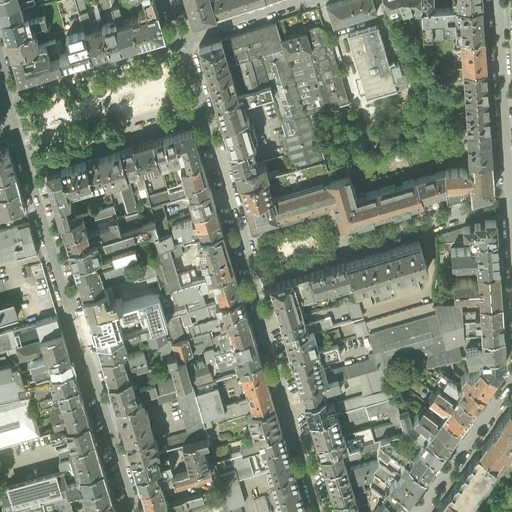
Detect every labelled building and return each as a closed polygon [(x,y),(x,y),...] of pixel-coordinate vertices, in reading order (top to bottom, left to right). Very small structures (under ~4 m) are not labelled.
[(11,0),(0,3),(0,13),(1,17),(23,11),(21,5),(34,1),(33,0),(11,0)] [(83,0),(74,0),(84,31),(92,57),(110,52),(102,26),(100,20),(90,23),(83,0)] [(116,22),(123,48),(137,44),(130,20),(123,22),(116,0),(111,0),(109,1),(116,22)] [(130,20),(137,44),(164,36),(156,10),(153,0),(143,0),(146,9),(139,11),(137,14),(138,17),(130,20)] [(211,0),(185,0),(190,17),(192,24),(216,16),(211,0)] [(241,8),(265,0),(211,0),(216,16),(241,8)] [(340,0),(337,1),(326,5),(333,26),(378,12),(373,0),(340,0)] [(385,0),(390,15),(403,9),(421,9),(434,8),(433,0),(385,0)] [(423,39),(460,37),(484,35),(482,21),(481,5),(458,7),(434,8),(421,9),(423,39)] [(1,17),(7,35),(33,28),(47,24),(44,16),(26,22),(23,11),(1,17)] [(102,26),(110,52),(123,48),(116,22),(102,26)] [(286,58),(280,38),(275,22),(269,24),(221,38),(230,65),(239,62),(248,90),(270,83),(274,95),(294,167),(321,159),(307,111),(347,99),(331,44),(330,44),(326,29),(320,27),(308,30),(313,50),(286,58)] [(381,25),(347,35),(351,45),(366,98),(409,85),(405,71),(403,72),(400,61),(392,63),(381,25)] [(7,35),(12,54),(39,46),(33,28),(7,35)] [(313,50),(308,30),(280,38),(286,58),(313,50)] [(71,52),(59,56),(62,66),(92,57),(84,31),(66,36),(71,52)] [(460,37),(462,67),(486,66),(485,51),(484,35),(460,37)] [(205,70),(205,72),(230,65),(221,38),(198,45),(205,70)] [(62,66),(59,56),(55,41),(39,46),(12,54),(19,79),(62,66)] [(230,65),(205,72),(208,81),(214,100),(239,93),(230,65)] [(462,67),(464,98),(488,97),(487,82),(486,66),(462,67)] [(248,90),(241,92),(245,104),(274,95),(270,83),(248,90)] [(241,92),(239,93),(214,100),(220,122),(222,125),(248,118),(245,104),(241,92)] [(488,101),(488,97),(464,98),(466,130),(490,128),(489,112),(488,101)] [(248,118),(222,125),(226,139),(229,151),(254,144),(256,144),(248,118)] [(191,127),(174,133),(181,156),(184,154),(187,163),(200,160),(197,149),(191,127)] [(466,130),(468,161),(492,160),(491,144),(490,128),(466,130)] [(174,133),(163,136),(169,157),(172,168),(178,166),(180,166),(178,157),(181,156),(174,133)] [(163,136),(153,139),(160,163),(162,171),(167,169),(164,158),(169,157),(163,136)] [(153,139),(133,145),(140,169),(160,163),(153,139)] [(254,144),(229,151),(234,167),(235,170),(259,163),(254,144)] [(133,145),(120,149),(126,173),(134,171),(136,176),(135,180),(138,188),(145,187),(140,169),(133,145)] [(7,146),(0,147),(0,174),(14,171),(7,146)] [(120,149),(99,156),(106,183),(117,180),(119,184),(129,182),(126,173),(120,149)] [(99,156),(85,160),(91,185),(92,187),(106,183),(99,156)] [(85,160),(60,168),(67,191),(91,185),(85,160)] [(208,186),(200,160),(187,163),(180,166),(178,166),(183,183),(188,195),(209,188),(208,186)] [(468,168),(445,169),(446,187),(470,186),(471,199),(491,194),(493,191),(494,188),(493,175),(492,160),(468,161),(468,168)] [(259,163),(235,170),(236,174),(239,184),(268,176),(264,162),(259,163)] [(67,191),(60,168),(47,172),(61,220),(74,216),(67,191)] [(274,196),(245,204),(247,209),(251,223),(252,227),(294,215),(309,211),(333,204),(334,209),(339,228),(387,214),(415,205),(424,202),(423,198),(437,194),(446,191),(446,187),(445,169),(356,198),(350,174),(274,196)] [(14,171),(0,174),(0,189),(18,184),(14,171)] [(268,176),(239,184),(243,195),(245,204),(274,196),(268,176)] [(141,224),(129,182),(119,184),(128,214),(116,216),(120,230),(141,224)] [(147,195),(149,206),(161,202),(188,195),(183,183),(147,195)] [(0,189),(0,208),(23,202),(18,184),(0,189)] [(209,188),(188,195),(193,212),(214,205),(211,197),(209,188)] [(450,191),(446,192),(450,204),(457,202),(456,198),(452,199),(450,191)] [(153,220),(158,236),(170,233),(173,232),(168,219),(161,202),(149,206),(153,220)] [(74,216),(61,220),(64,231),(86,225),(85,219),(113,210),(111,205),(74,216)] [(214,205),(193,212),(168,219),(173,232),(218,220),(217,217),(214,205)] [(86,225),(64,231),(68,245),(120,230),(116,216),(108,218),(110,224),(89,231),(86,225)] [(478,240),(497,239),(496,218),(485,218),(485,221),(473,221),(474,224),(463,224),(463,228),(463,234),(470,234),(470,240),(478,240)] [(99,245),(147,231),(149,238),(158,236),(153,220),(141,224),(120,230),(68,245),(74,262),(96,256),(102,254),(99,245)] [(173,232),(170,233),(173,244),(187,240),(196,237),(221,229),(220,227),(218,220),(173,232)] [(0,258),(37,247),(29,222),(0,230),(0,258)] [(463,228),(437,236),(437,242),(463,241),(463,234),(463,228)] [(226,243),(221,229),(196,237),(208,278),(234,270),(226,243)] [(158,236),(149,238),(145,240),(147,244),(155,243),(157,249),(173,244),(170,233),(158,236)] [(478,246),(451,248),(453,267),(477,265),(478,270),(499,269),(498,254),(497,239),(478,240),(478,246)] [(157,249),(150,252),(157,274),(162,291),(197,280),(194,269),(179,274),(173,256),(190,250),(187,240),(173,244),(157,249)] [(371,255),(347,263),(353,284),(355,290),(428,265),(419,240),(411,243),(390,249),(371,255)] [(96,256),(74,262),(77,273),(124,259),(137,255),(135,247),(112,254),(112,256),(97,261),(96,256)] [(140,266),(135,268),(138,279),(157,274),(150,252),(137,255),(140,266)] [(124,259),(77,273),(84,296),(105,290),(101,277),(127,269),(124,259)] [(40,262),(30,265),(33,276),(43,273),(40,262)] [(353,284),(347,263),(337,265),(293,279),(299,300),(353,284)] [(478,279),(452,280),(452,297),(479,297),(479,302),(502,301),(500,286),(499,269),(478,270),(478,279)] [(208,278),(197,280),(202,292),(218,287),(222,300),(241,294),(240,291),(234,270),(208,278)] [(418,289),(417,277),(358,296),(361,307),(418,289)] [(299,300),(293,279),(270,285),(280,322),(303,315),(299,300)] [(162,291),(138,299),(141,310),(146,308),(148,318),(125,325),(128,334),(138,331),(166,323),(165,318),(181,313),(207,305),(202,292),(197,280),(162,291)] [(111,288),(105,290),(111,302),(105,304),(106,309),(124,303),(122,299),(115,300),(111,288)] [(105,290),(84,296),(89,314),(106,309),(105,304),(111,302),(105,290)] [(207,305),(181,313),(185,326),(245,307),(244,306),(242,296),(241,294),(222,300),(207,305)] [(141,310),(138,299),(124,303),(106,309),(107,315),(112,313),(116,317),(121,317),(139,312),(141,310)] [(0,349),(7,347),(16,345),(43,337),(38,320),(34,309),(17,314),(13,301),(0,304),(0,349)] [(503,314),(502,301),(479,302),(479,313),(473,314),(473,319),(480,319),(503,318),(503,314)] [(356,338),(342,341),(344,354),(372,345),(377,369),(464,342),(462,302),(432,303),(366,325),(365,321),(354,326),(356,338)] [(185,326),(189,338),(205,333),(204,331),(201,331),(200,328),(226,321),(229,326),(249,320),(248,318),(247,314),(245,307),(185,326)] [(222,335),(221,329),(205,333),(189,338),(185,326),(181,313),(165,318),(166,323),(170,336),(174,349),(175,353),(178,361),(186,358),(185,356),(204,350),(214,347),(220,345),(218,337),(222,335)] [(303,315),(280,322),(286,340),(308,333),(303,315)] [(480,319),(481,336),(504,335),(503,322),(503,318),(480,319)] [(229,326),(221,329),(222,335),(218,337),(220,345),(236,340),(253,335),(250,323),(249,320),(229,326)] [(166,323),(138,331),(140,338),(142,345),(158,341),(170,336),(166,323)] [(339,330),(317,338),(320,349),(323,362),(344,354),(342,341),(339,330)] [(67,348),(62,331),(43,337),(16,345),(19,357),(28,355),(34,356),(40,353),(39,348),(42,347),(44,355),(67,348)] [(140,338),(138,331),(128,334),(98,343),(102,358),(122,352),(127,350),(125,340),(126,339),(128,341),(140,338)] [(308,333),(286,340),(291,358),(320,349),(317,338),(315,331),(308,333)] [(227,348),(215,352),(217,359),(257,347),(254,337),(253,335),(236,340),(237,349),(235,351),(234,348),(227,348)] [(504,335),(481,336),(482,355),(506,353),(504,338),(504,335)] [(170,336),(158,341),(162,352),(174,349),(170,336)] [(16,345),(7,347),(10,360),(15,359),(19,357),(16,345)] [(73,367),(49,375),(51,386),(48,387),(47,383),(15,392),(14,387),(20,383),(24,386),(28,383),(21,378),(15,359),(10,360),(7,347),(0,349),(0,402),(29,396),(36,395),(77,383),(73,367)] [(204,350),(207,357),(208,362),(217,359),(215,352),(214,347),(204,350)] [(208,362),(211,370),(218,368),(231,364),(234,364),(236,366),(239,365),(242,372),(262,365),(258,351),(257,347),(217,359),(208,362)] [(44,355),(30,360),(32,365),(48,361),(50,365),(53,364),(70,358),(67,348),(44,355)] [(320,349),(291,358),(301,388),(321,382),(328,379),(323,362),(320,349)] [(146,357),(143,350),(128,354),(129,356),(125,359),(122,352),(102,358),(105,369),(146,357)] [(175,353),(167,355),(169,364),(172,363),(178,361),(175,353)] [(507,364),(506,353),(482,355),(482,360),(479,363),(497,377),(500,375),(507,364)] [(147,366),(146,357),(105,369),(109,382),(129,375),(128,368),(130,367),(133,370),(147,366)] [(211,370),(208,362),(207,357),(187,364),(193,383),(194,386),(214,380),(211,372),(211,370)] [(54,368),(34,374),(35,379),(49,375),(73,367),(70,358),(53,364),(54,368)] [(178,361),(172,363),(175,375),(154,382),(155,385),(139,389),(140,392),(136,394),(134,386),(137,385),(136,381),(133,382),(131,375),(129,375),(109,382),(116,405),(141,398),(155,394),(193,383),(187,364),(186,358),(178,361)] [(465,380),(485,394),(492,385),(497,377),(479,363),(471,374),(466,371),(461,377),(465,380)] [(242,372),(237,374),(239,381),(245,379),(249,398),(250,405),(247,406),(249,413),(274,405),(271,393),(262,365),(242,372)] [(214,380),(194,386),(205,425),(247,414),(249,413),(247,406),(250,405),(249,398),(224,405),(216,380),(214,380)] [(485,394),(465,380),(456,392),(476,406),(482,396),(485,394)] [(321,382),(301,388),(305,402),(325,395),(321,382)] [(81,395),(77,383),(36,395),(39,403),(60,396),(61,402),(81,395)] [(191,442),(208,436),(205,425),(194,386),(193,383),(155,394),(158,403),(177,398),(188,432),(191,442)] [(432,390),(469,416),(471,413),(476,406),(456,392),(454,396),(437,383),(432,390)] [(469,416),(432,390),(427,396),(446,410),(443,414),(461,427),(469,416)] [(50,412),(51,418),(84,406),(81,395),(61,402),(62,408),(50,412)] [(325,395),(305,402),(312,423),(338,414),(325,395)] [(29,396),(0,402),(0,446),(41,435),(29,396)] [(141,398),(116,405),(127,441),(151,433),(148,422),(151,422),(147,410),(144,409),(141,398)] [(258,435),(281,428),(278,419),(274,405),(249,413),(247,414),(254,437),(258,435)] [(418,412),(454,437),(456,435),(461,427),(443,414),(440,417),(423,405),(418,412)] [(68,428),(88,421),(84,406),(51,418),(52,425),(66,420),(68,428)] [(409,410),(398,414),(402,431),(415,441),(422,431),(413,424),(409,410)] [(511,413),(509,411),(492,435),(511,447),(511,413)] [(452,441),(454,437),(418,412),(413,420),(431,433),(429,436),(446,448),(452,441)] [(338,414),(312,423),(318,443),(326,440),(344,435),(338,414)] [(68,428),(51,433),(53,441),(67,437),(69,447),(94,439),(88,421),(68,428)] [(241,445),(241,449),(243,453),(262,447),(285,440),(284,438),(281,428),(258,435),(261,442),(258,444),(255,442),(241,445)] [(182,444),(191,442),(188,432),(167,438),(170,448),(182,444)] [(0,464),(1,466),(4,509),(56,497),(66,493),(68,493),(66,485),(64,479),(62,471),(25,482),(16,456),(54,445),(53,441),(51,433),(41,435),(0,446),(0,464)] [(132,459),(158,452),(160,451),(157,446),(158,443),(156,440),(154,440),(151,433),(127,441),(132,459)] [(322,456),(341,450),(348,448),(344,435),(326,440),(318,443),(322,456)] [(506,457),(511,448),(511,447),(492,435),(486,443),(506,457)] [(190,472),(209,466),(203,445),(210,443),(208,436),(191,442),(182,444),(190,472)] [(446,448),(429,436),(420,448),(437,460),(444,451),(446,448)] [(62,471),(64,479),(80,474),(103,466),(94,439),(69,447),(55,451),(62,471)] [(285,440),(262,447),(268,470),(270,479),(294,471),(289,454),(286,446),(285,440)] [(486,443),(482,449),(436,511),(465,511),(506,457),(486,443)] [(228,445),(212,449),(216,462),(232,457),(228,445)] [(268,470),(262,447),(243,453),(235,456),(232,457),(216,462),(224,489),(226,497),(229,507),(240,504),(246,502),(238,479),(268,470)] [(434,466),(437,460),(420,448),(409,463),(426,476),(429,471),(434,466)] [(341,450),(322,456),(326,471),(344,463),(341,450)] [(136,474),(170,464),(167,457),(163,458),(163,462),(159,462),(158,452),(132,459),(136,474)] [(389,486),(409,501),(418,488),(426,476),(409,463),(405,459),(399,467),(403,469),(398,475),(380,462),(372,472),(389,486)] [(344,463),(326,471),(335,501),(355,493),(347,462),(344,463)] [(136,474),(140,486),(174,476),(170,464),(136,474)] [(76,482),(66,485),(68,493),(81,490),(108,482),(103,466),(80,474),(82,484),(79,485),(76,482)] [(147,510),(167,505),(161,487),(165,486),(179,486),(213,475),(209,466),(190,472),(174,476),(140,486),(147,510)] [(280,511),(306,511),(299,489),(294,471),(270,479),(280,511)] [(81,490),(85,504),(112,496),(108,482),(81,490)] [(409,501),(389,486),(386,490),(393,495),(389,501),(401,510),(405,505),(409,501)] [(224,489),(202,496),(204,503),(226,497),(224,489)] [(56,497),(59,511),(71,511),(66,493),(56,497)] [(338,511),(346,511),(359,507),(355,493),(335,501),(338,511)] [(112,496),(85,504),(87,511),(95,511),(115,507),(112,496)] [(202,496),(167,505),(168,511),(174,511),(199,505),(199,509),(204,508),(204,503),(202,496)] [(59,511),(56,497),(4,509),(3,511),(48,511),(51,511),(59,511)] [(269,511),(265,497),(254,501),(257,511),(269,511)] [(374,511),(399,511),(401,510),(389,501),(385,499),(374,511)]
